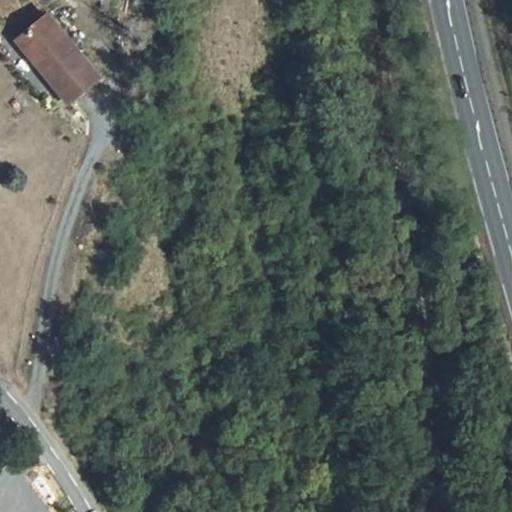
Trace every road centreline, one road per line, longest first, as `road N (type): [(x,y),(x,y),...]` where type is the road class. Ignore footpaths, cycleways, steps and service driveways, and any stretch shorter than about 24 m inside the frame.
road 1 (track): [(382,0),(445,511)]
road 2 (unknown): [(33,454),(68,260),(109,148)]
road 3 (primary): [(448,0),(511,252)]
road 4 (unclassified): [(75,511),(0,410)]
